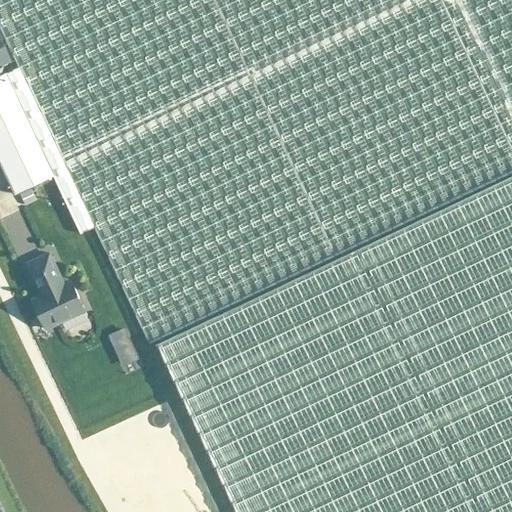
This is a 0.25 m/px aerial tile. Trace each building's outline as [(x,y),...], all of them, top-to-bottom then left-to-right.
[(56,176),(53,177),(80,235),(95,229),(149,345),(511,173),(511,0),(0,0),(0,30),(18,69),(7,75),(56,176)] [(0,41),(0,69),(13,63),(1,41),(0,41)] [(56,176),(7,75),(7,74),(0,77),(0,163),(15,196),(53,177),(56,176)] [(511,511),(511,187),(155,356),(229,511),(511,511)] [(45,330),(84,312),(71,283),(63,287),(48,254),(27,264),(42,297),(31,302),(45,330)] [(0,511),(8,511),(0,495),(0,511)]
